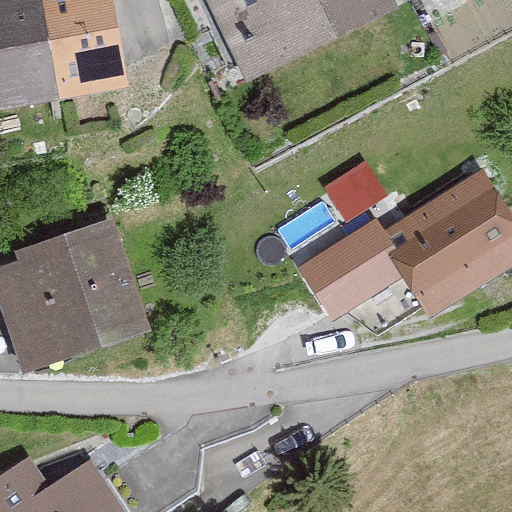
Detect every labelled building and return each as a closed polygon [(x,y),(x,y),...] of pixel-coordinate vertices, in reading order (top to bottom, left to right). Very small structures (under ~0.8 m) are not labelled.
[(0,118),(119,94),(100,0),(26,0),(0,5),(0,118)] [(392,19),(382,0),(196,0),(239,90),(392,19)] [(450,0),(431,0),(445,8),(450,0)] [(511,266),(511,240),(476,181),(309,282),(328,314),(388,278),(416,324),(511,266)] [(141,337),(108,227),(8,257),(12,268),(0,271),(0,319),(17,375),(141,337)] [(114,511),(86,466),(43,492),(27,465),(0,481),(0,511),(114,511)]
